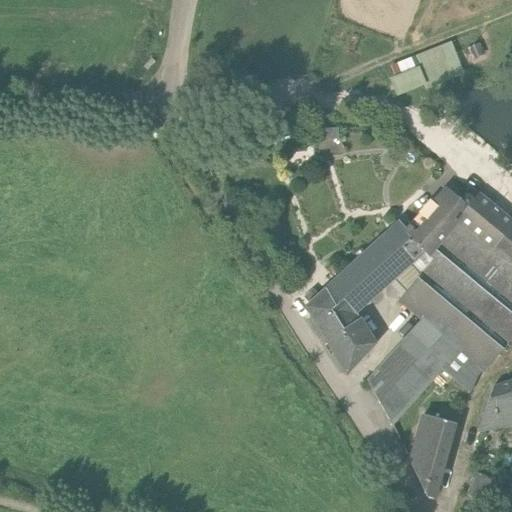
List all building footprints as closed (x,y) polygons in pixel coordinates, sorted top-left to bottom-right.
[(397,95),(460,73),(449,42),(387,64),(397,95)] [(313,154),(344,153),(339,140),(338,129),(317,130),(317,142),(313,154)] [(446,191),(409,234),(425,251),(428,255),(458,221),(472,205),(472,202),(470,199),(468,197),(464,198),(462,200),(459,203),(446,191)] [(472,205),(458,221),(493,249),(511,227),(511,224),(479,197),(472,205)] [(458,221),(428,255),(427,256),(432,261),(419,276),(401,297),(398,301),(422,321),(367,382),(391,426),(441,371),(469,393),(481,371),(484,373),(511,339),(511,264),(493,249),(458,221)] [(306,308),(345,374),(348,373),(375,345),(356,313),(389,284),(409,265),(425,251),(409,234),(399,222),(325,290),(317,282),(301,296),(307,307),(306,308)] [(511,227),(493,249),(511,264),(511,227)] [(427,256),(428,255),(425,251),(409,265),(419,276),(432,261),(427,256)] [(409,265),(389,284),(401,297),(419,276),(409,265)] [(511,382),(492,389),(478,432),(511,426),(511,382)] [(410,464),(427,498),(433,501),(454,426),(423,415),(410,464)] [(496,485),(477,475),(467,495),(487,505),(496,485)]
